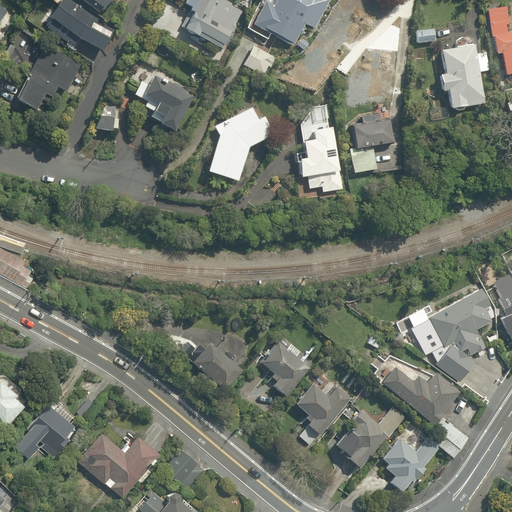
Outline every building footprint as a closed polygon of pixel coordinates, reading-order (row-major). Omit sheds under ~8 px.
[(77,5),(70,0),(61,0),(48,17),(52,20),(46,28),(66,43),(68,41),(73,45),(78,38),(102,51),(112,30),(102,24),(103,22),(77,5)] [(89,0),(100,9),(103,6),(106,9),(112,0),(89,0)] [(240,10),(223,0),(197,0),(181,29),(216,50),(240,10)] [(300,28),(309,33),(325,0),(275,0),(274,4),(267,0),(261,0),(250,23),(247,22),(244,28),(267,40),(270,33),(292,44),(300,28)] [(511,29),(511,30),(507,6),(486,10),(492,52),(499,51),(503,75),(511,73),(511,29)] [(430,25),(410,28),(412,43),(433,40),(430,25)] [(484,51),(472,53),(471,42),(437,48),(440,71),(436,71),(439,92),(443,91),(446,108),(480,102),(475,72),(487,70),(484,51)] [(273,56),(255,45),(244,64),(262,75),(273,56)] [(55,87),(66,93),(76,77),(69,73),(74,65),(40,46),(10,97),(31,109),(41,92),(49,97),(55,87)] [(157,113),(153,121),(169,130),(188,95),(149,74),(144,84),(137,81),(130,93),(137,97),(138,94),(152,102),(149,109),(157,113)] [(93,102),(91,127),(114,129),(115,104),(93,102)] [(315,185),(316,192),(318,202),(333,200),(331,190),(339,188),(324,103),(294,108),(300,139),(296,139),(299,154),(292,156),(296,177),(303,175),(305,187),(315,185)] [(215,134),(202,171),(230,180),(243,143),(253,138),(249,129),(258,125),(248,106),(211,125),(215,134)] [(401,140),(389,142),(385,117),(348,123),(351,147),(347,147),(351,172),(373,168),(374,173),(405,168),(401,140)] [(0,275),(25,289),(36,270),(0,249),(0,275)] [(435,354),(444,371),(446,369),(487,349),(476,328),(486,322),(480,309),(487,306),(477,287),(407,322),(420,348),(425,345),(429,353),(442,346),(444,349),(435,354)] [(166,343),(184,357),(194,344),(175,330),(166,343)] [(206,340),(187,361),(219,389),(238,368),(206,340)] [(275,376),(268,384),(282,395),(306,366),(276,341),(258,363),(275,376)] [(425,380),(398,357),(377,381),(429,426),(457,392),(432,371),(425,380)] [(499,390),(478,376),(466,394),(486,408),(499,390)] [(0,423),(5,428),(25,402),(0,382),(0,423)] [(323,396),(306,383),(289,403),(302,413),(299,416),(305,421),(294,436),(308,447),(346,399),(330,386),(323,396)] [(36,440),(40,444),(50,452),(72,426),(47,405),(13,445),(28,458),(37,448),(32,444),(36,440)] [(350,450),(344,457),(357,469),(401,417),(389,407),(377,421),(361,407),(338,434),(349,443),(346,446),(350,450)] [(467,436),(441,416),(425,435),(451,456),(467,436)] [(120,450),(97,431),(72,460),(120,500),(158,453),(133,433),(120,450)] [(414,450),(395,435),(386,445),(376,457),(383,462),(379,466),(390,475),(386,480),(400,492),(409,481),(411,483),(424,468),(421,466),(436,448),(424,438),(414,450)] [(200,466),(176,448),(159,470),(184,488),(200,466)] [(189,511),(169,493),(161,502),(151,492),(135,510),(137,511),(189,511)]
